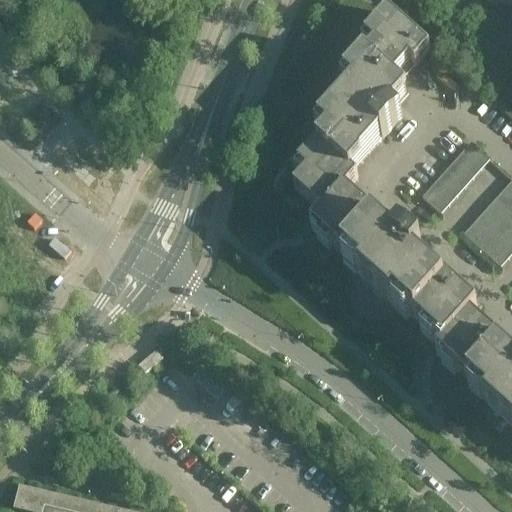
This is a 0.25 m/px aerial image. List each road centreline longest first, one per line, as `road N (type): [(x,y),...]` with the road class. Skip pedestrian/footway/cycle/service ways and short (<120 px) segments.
road 1 (residential): [(479,511),(334,380),(162,272)]
road 2 (tertiary): [(162,272),(189,218),(229,67)]
road 3 (tertiary): [(229,67),(131,255)]
road 4 (tertiary): [(16,417),(162,272)]
road 5 (tertiary): [(131,255),(16,417)]
road 6 (residential): [(131,255),(0,150)]
